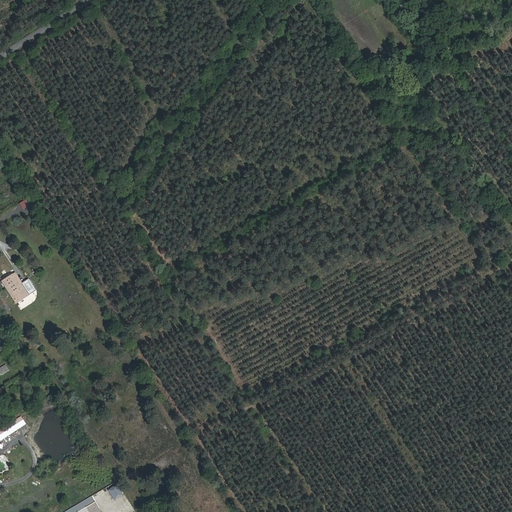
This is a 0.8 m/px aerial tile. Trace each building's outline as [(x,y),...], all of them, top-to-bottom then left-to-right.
[(20,202),(24,208),(31,204),(28,198),(20,202)] [(16,273),(3,281),(12,295),(24,287),(16,273)] [(24,287),(12,295),(17,303),(30,295),(24,287)] [(0,368),(0,372),(2,375),(10,370),(6,365),(0,368)] [(0,431),(0,439),(1,441),(27,424),(22,417),(0,431)]
